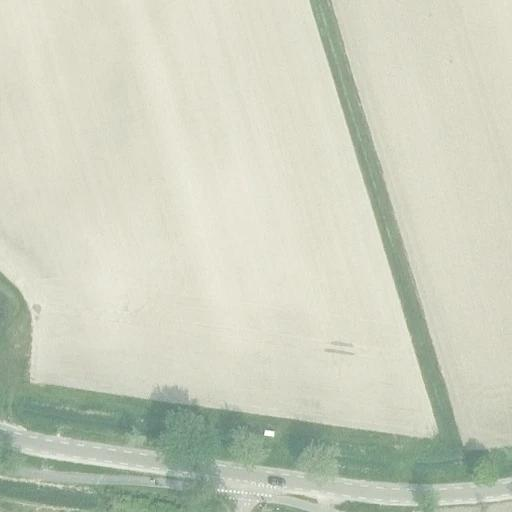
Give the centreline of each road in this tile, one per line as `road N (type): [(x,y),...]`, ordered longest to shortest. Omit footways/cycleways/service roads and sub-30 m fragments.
road 1 (tertiary): [(241,476),(444,498),(511,488)]
road 2 (tertiary): [(241,476),(0,437)]
